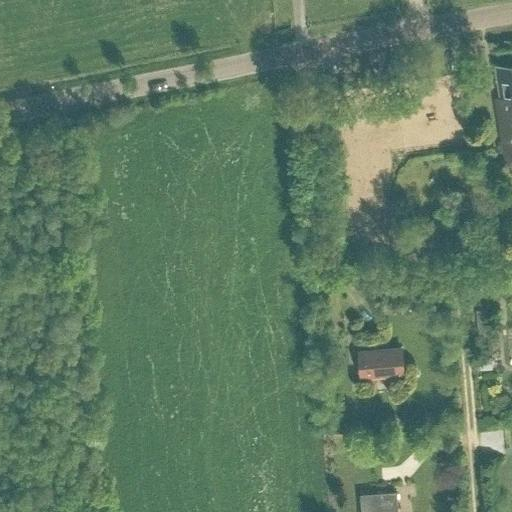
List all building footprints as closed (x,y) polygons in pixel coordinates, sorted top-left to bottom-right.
[(511,60),(496,63),(501,93),(504,106),(498,107),(507,161),(511,160),(511,60)] [(442,258),(486,256),(486,233),(441,235),(442,258)] [(374,295),(375,312),(397,310),(396,294),(374,295)] [(489,305),(477,306),(479,337),(491,336),(489,305)] [(363,372),(372,371),(403,369),(401,343),(361,347),(363,372)] [(372,434),(374,443),(386,441),(384,432),(372,434)] [(362,511),(399,511),(398,489),(372,491),(362,491),(362,511)]
